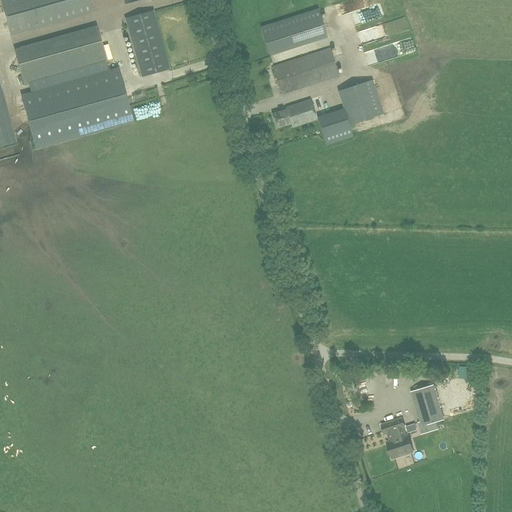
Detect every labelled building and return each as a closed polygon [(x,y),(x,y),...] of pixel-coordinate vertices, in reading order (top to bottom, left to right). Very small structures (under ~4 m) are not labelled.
[(89,0),(0,0),(10,36),(93,13),(89,0)] [(358,25),(386,14),(381,3),(354,13),(358,25)] [(318,10),(298,16),(260,28),(269,56),(327,38),(318,10)] [(126,19),(142,77),(169,69),(153,11),(126,19)] [(360,32),(363,43),(378,38),(374,27),(360,32)] [(24,83),(106,60),(99,35),(17,58),(24,83)] [(330,49),(273,67),(282,94),(338,76),(330,49)] [(365,52),(370,63),(375,61),(371,50),(365,52)] [(132,119),(118,69),(20,96),(34,146),(132,119)] [(349,126),(383,115),(372,81),(338,92),(349,126)] [(0,146),(15,142),(0,87),(0,146)] [(291,124),(292,127),(316,119),(310,100),(286,108),(286,110),(272,115),(276,128),(291,124)] [(342,109),(323,115),(326,126),(345,120),(342,109)] [(411,385),(421,419),(440,413),(430,379),(411,385)] [(402,419),(381,426),(384,434),(387,433),(390,442),(386,443),(392,459),(400,456),(413,452),(408,436),(405,437),(402,428),(404,427),(402,419)] [(419,462),(430,457),(428,452),(417,456),(419,462)]
